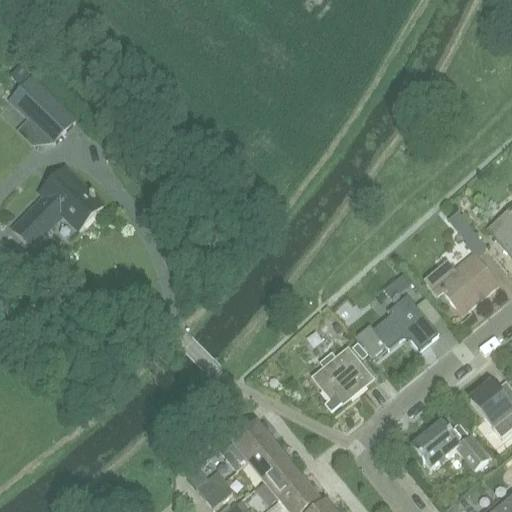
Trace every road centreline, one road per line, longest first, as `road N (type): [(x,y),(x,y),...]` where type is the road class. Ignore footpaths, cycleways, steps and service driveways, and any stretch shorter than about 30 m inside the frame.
road 1 (residential): [(366,451),(231,381),(178,330)]
road 2 (residential): [(366,451),(374,426),(511,315)]
